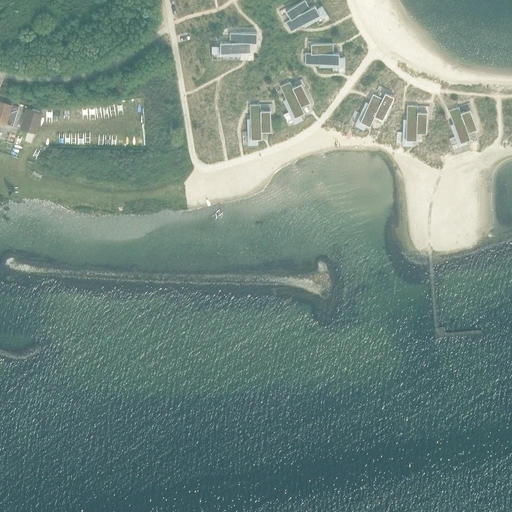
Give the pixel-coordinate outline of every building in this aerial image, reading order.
[(305,0),(302,0),(285,10),(290,18),(309,7),(305,0)] [(290,18),(285,21),(290,31),(316,16),(313,10),(317,8),(314,4),(309,7),(290,18)] [(256,32),(229,32),(229,41),(249,41),(256,41),(256,32)] [(229,41),(220,41),(220,46),(224,46),(224,52),(250,52),(249,41),(229,41)] [(333,43),(311,43),(311,52),(333,52),(333,43)] [(311,52),(305,52),(305,63),(334,63),(334,56),(339,56),(339,52),(333,52),(311,52)] [(290,81),(280,86),(292,112),(298,110),(300,113),(304,112),(301,106),(292,86),(290,81)] [(301,82),(292,86),(301,106),(310,102),(301,82)] [(382,97),(372,120),(381,124),(394,96),(385,92),(382,97)] [(372,93),(361,117),(367,120),(366,123),(370,125),(372,120),(382,97),(372,93)] [(0,100),(0,121),(6,123),(13,125),(18,106),(12,104),(0,100)] [(260,104),(249,104),(250,134),(257,134),(257,138),(261,138),(261,132),(260,110),(260,104)] [(407,105),(405,134),(412,135),(412,139),(416,139),(416,133),(417,111),(417,105),(407,105)] [(458,106),(448,110),(458,138),(464,135),(466,139),(470,138),(468,132),(460,112),(458,106)] [(42,113),(26,108),(20,127),(36,132),(42,113)] [(469,108),(460,112),(468,132),(477,129),(469,108)] [(270,109),(260,110),(261,132),(271,132),(270,109)] [(417,111),(416,133),(426,134),(427,111),(417,111)]
